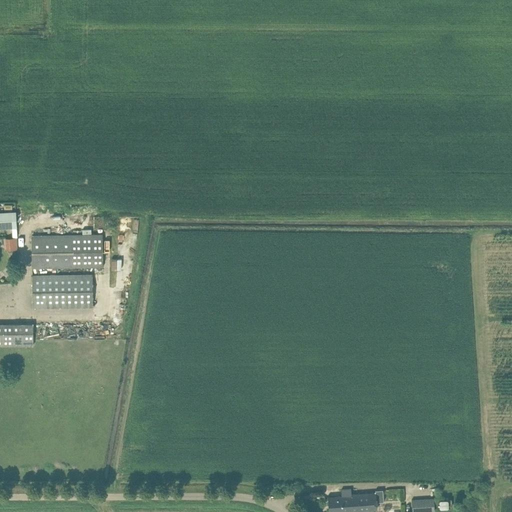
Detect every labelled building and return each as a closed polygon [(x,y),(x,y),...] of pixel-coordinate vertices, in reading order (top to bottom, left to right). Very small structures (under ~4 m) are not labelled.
[(0,212),(0,228),(17,228),(16,211),(0,212)] [(32,235),(32,268),(103,267),(103,234),(32,235)] [(32,307),(93,307),(92,275),(32,276),(32,307)] [(0,323),(0,345),(33,346),(33,324),(0,323)] [(342,496),(328,497),(328,511),(333,511),(339,511),(377,509),(377,502),(384,501),(383,490),(376,491),(376,493),(375,493),(352,494),(351,489),(341,490),(342,496)] [(411,500),(412,511),(434,511),(434,498),(411,500)]
